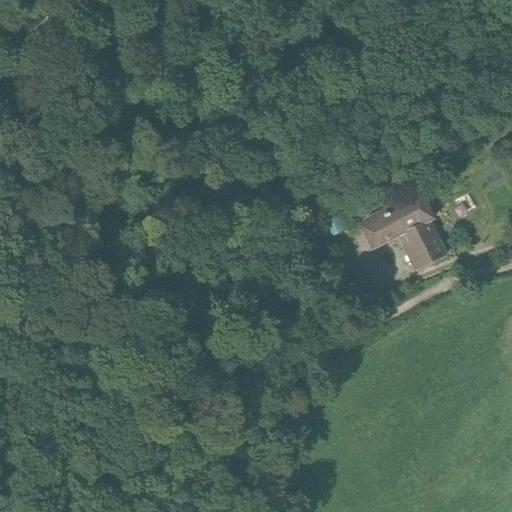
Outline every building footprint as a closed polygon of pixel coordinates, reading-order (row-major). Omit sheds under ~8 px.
[(328,182),(306,192),(317,218),(340,207),(328,182)] [(398,238),(405,252),(414,270),(446,255),(437,237),(430,223),(436,220),(421,191),(356,222),(370,251),(398,238)] [(346,229),(336,209),(329,213),(317,218),(326,238),(346,229)] [(295,230),(304,246),(323,235),(314,219),(295,230)] [(361,283),(354,264),(339,270),(345,287),(346,289),(342,290),(347,303),(366,296),(361,283)] [(322,352),(336,341),(314,314),(311,316),(300,302),(282,287),(266,299),(272,306),(269,308),(280,321),(291,339),(303,330),(322,352)] [(11,381),(0,382),(0,402),(14,400),(11,381)]
